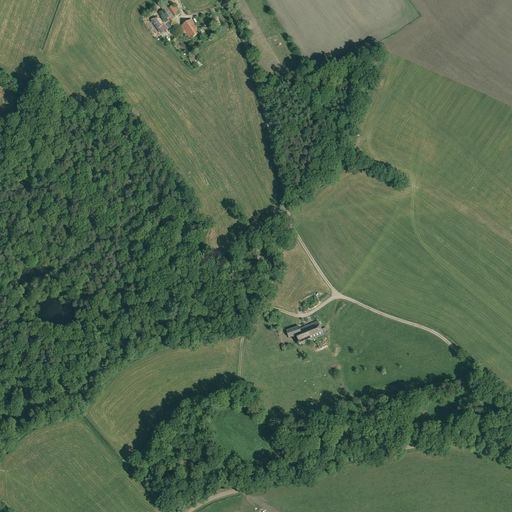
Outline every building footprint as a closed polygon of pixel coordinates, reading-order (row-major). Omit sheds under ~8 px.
[(169,1),(161,7),(163,11),(171,5),(169,1)] [(173,4),(163,11),(170,19),(180,12),(173,4)] [(157,18),(153,21),(162,33),(169,28),(165,23),(162,25),(157,18)] [(164,22),(165,23),(169,28),(174,25),(170,19),(169,18),(164,22)] [(190,39),(200,32),(191,19),(182,26),(190,39)] [(197,62),(193,55),(188,58),(192,65),(197,62)] [(318,321),(300,328),(301,333),(296,335),(301,345),(311,341),(311,339),(323,334),(323,333),(327,330),(326,327),(321,329),(318,321)] [(300,328),(299,326),(287,331),(289,337),(296,335),(301,333),(300,328)] [(326,347),(324,341),(328,340),(326,335),(317,338),(317,340),(315,341),(317,349),(326,347)]
